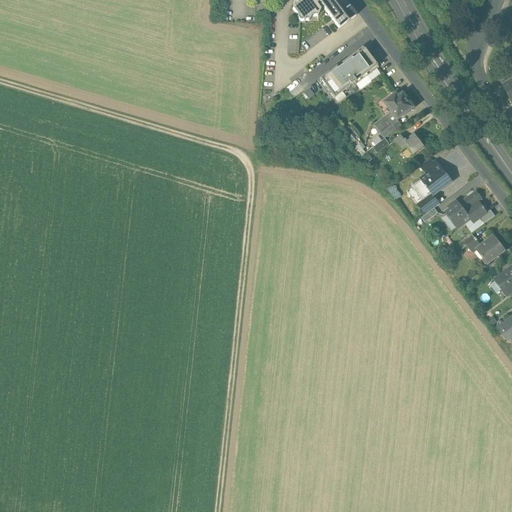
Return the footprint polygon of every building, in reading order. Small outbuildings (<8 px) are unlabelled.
[(297,0),(298,0),(296,4),(295,4),(292,9),(297,16),(297,18),(299,21),(309,20),(311,17),(318,16),(320,10),(316,4),(319,2),(339,29),(355,16),(354,15),(342,0),(297,0)] [(378,68),(364,50),(337,70),(336,67),(319,80),(334,99),(354,83),(356,85),(378,68)] [(511,81),(503,86),(511,102),(511,81)] [(403,94),(399,97),(396,94),(384,103),(391,111),(389,113),(390,114),(375,126),(380,133),(393,124),(398,120),(397,120),(414,108),(413,107),(414,104),(413,102),(411,101),(408,101),(403,94)] [(393,124),(380,133),(385,139),(397,130),(393,124)] [(415,135),(407,141),(405,140),(401,136),(394,142),(402,153),(407,148),(412,155),(424,147),(415,135)] [(385,139),(373,148),(377,153),(389,144),(385,139)] [(429,159),(420,166),(425,172),(437,163),(436,162),(433,164),(429,159)] [(437,163),(425,172),(427,175),(421,180),(412,187),(423,201),(432,194),(450,181),(437,163)] [(400,196),(393,186),(388,190),(391,194),(395,200),(400,196)] [(459,204),(457,201),(448,208),(450,210),(445,213),(457,229),(470,220),(473,225),(480,220),(488,214),(487,213),(479,202),(482,199),(476,192),(459,204)] [(432,194),(423,201),(417,205),(425,215),(434,209),(440,205),(432,194)] [(425,215),(421,218),(425,223),(438,214),(434,209),(425,215)] [(488,214),(480,220),(484,225),(495,216),(490,210),(487,213),(488,214)] [(471,234),(454,247),(459,253),(467,246),(476,240),(475,239),(471,234)] [(494,237),(481,246),(477,241),(476,238),(475,239),(476,240),(467,246),(473,254),(476,251),(482,259),(483,259),(487,265),(505,251),(494,237)] [(511,268),(490,285),(495,282),(506,297),(511,292),(511,268)] [(511,337),(511,317),(511,316),(496,328),(501,335),(503,333),(504,334),(505,333),(510,339),(511,337)]
